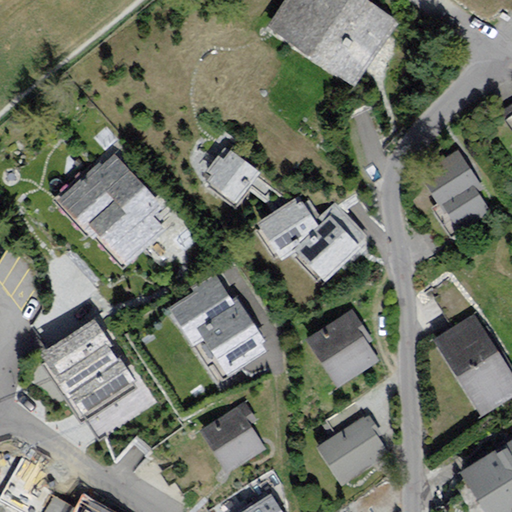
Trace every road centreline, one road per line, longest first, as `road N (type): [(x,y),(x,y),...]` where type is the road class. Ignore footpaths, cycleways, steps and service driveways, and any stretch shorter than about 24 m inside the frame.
road 1 (residential): [(405,511),(409,317),(388,171),(499,54)]
road 2 (residential): [(0,426),(143,511)]
